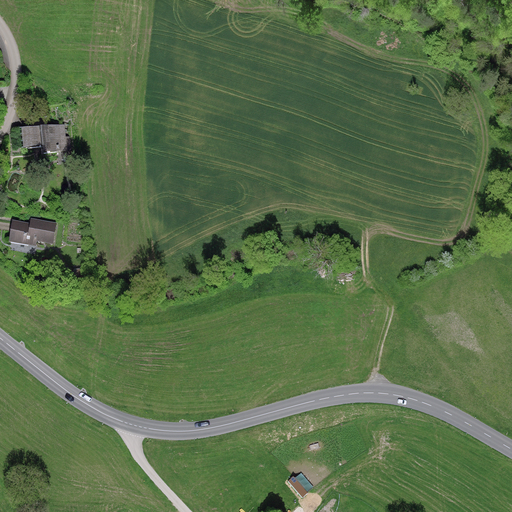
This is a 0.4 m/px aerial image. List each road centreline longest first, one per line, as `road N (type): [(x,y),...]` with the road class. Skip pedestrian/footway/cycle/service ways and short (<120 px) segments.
road 1 (secondary): [(511,449),(436,407),(368,391),(214,427),(133,424),(73,396),(0,338)]
road 2 (track): [(368,391),(389,309),(366,277),(366,228)]
road 3 (residential): [(0,22),(16,77),(0,140)]
